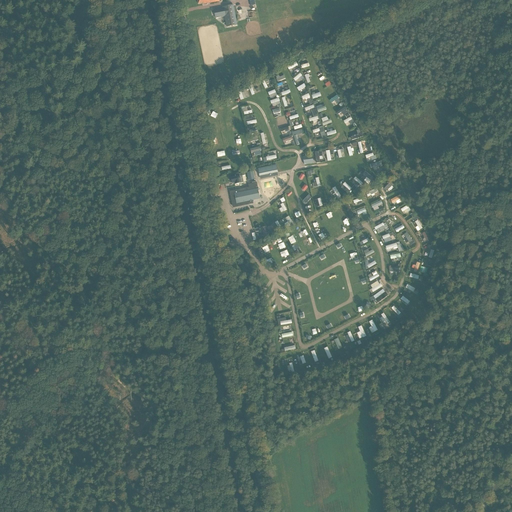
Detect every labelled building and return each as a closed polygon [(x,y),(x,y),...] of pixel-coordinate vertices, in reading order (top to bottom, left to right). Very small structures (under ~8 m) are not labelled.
[(225,16),(227,27),(237,25),(233,5),(224,7),(224,8),(214,10),(216,18),(225,16)] [(300,63),(302,69),(309,67),(307,61),(300,63)] [(295,63),(289,69),(292,72),(298,66),(295,63)] [(293,78),(296,81),(299,79),(301,81),(304,78),(300,73),(293,78)] [(265,89),(268,88),(267,85),(270,84),(268,79),(262,82),(265,89)] [(309,90),(315,96),(318,94),(312,88),(309,90)] [(275,89),(268,92),(271,98),(278,95),(275,89)] [(238,93),(241,100),(247,98),(244,91),(238,93)] [(338,97),(331,99),(333,106),(340,104),(338,97)] [(270,100),(272,106),(281,103),(279,98),(270,100)] [(226,104),(223,105),(220,105),(220,110),(224,110),(224,107),(230,107),(229,101),(226,101),(226,104)] [(306,107),(308,113),(315,111),(313,104),(306,107)] [(351,117),(344,121),(346,125),(349,124),(351,129),(354,127),(352,125),(354,123),(353,121),(351,117)] [(295,123),(296,125),(294,126),(295,130),(303,127),(300,121),(295,123)] [(263,158),(265,162),(277,159),(276,152),(269,154),(269,156),(263,158)] [(314,163),(312,155),(303,157),(304,165),(314,163)] [(258,169),(260,176),(278,173),(276,165),(258,169)] [(253,172),(247,173),(249,181),(255,180),(253,172)] [(241,183),(244,183),(243,176),(245,176),(244,173),(239,174),(239,177),(231,178),(231,179),(231,182),(232,182),(232,183),(235,183),(235,184),(241,183)] [(369,182),(372,180),(367,173),(363,175),(369,182)] [(354,179),(361,186),(363,184),(357,177),(354,179)] [(386,192),(393,185),(389,181),(382,188),(386,192)] [(260,199),(257,182),(248,184),(249,187),(229,191),(232,201),(234,201),(234,203),(252,199),(253,200),(260,199)] [(345,182),(343,184),(350,190),(352,188),(345,182)] [(333,195),(339,192),(336,187),(330,190),(333,195)] [(372,197),(368,198),(370,202),(378,197),(375,192),(371,195),(372,197)] [(355,207),(363,205),(362,198),(354,200),(355,207)] [(408,208),(401,211),(404,218),(411,214),(408,208)] [(254,226),(261,223),(259,217),(252,220),(254,226)] [(388,230),(387,226),(385,227),(384,224),(375,227),(377,233),(388,230)] [(398,235),(405,231),(402,226),(395,230),(398,235)] [(385,243),(391,241),(391,239),(394,237),(393,234),(383,238),(385,243)] [(402,239),(407,248),(413,245),(408,236),(402,239)] [(386,248),(387,253),(394,251),(394,250),(398,249),(396,243),(387,246),(387,247),(386,248)] [(372,248),(364,252),(367,258),(375,254),(372,248)] [(343,252),(345,260),(355,257),(352,249),(343,252)] [(369,280),(371,283),(379,279),(377,273),(371,276),(372,278),(369,280)] [(378,283),(371,287),(373,291),(371,292),(373,295),(383,289),(381,286),(380,286),(378,283)] [(383,291),(374,299),(376,301),(385,294),(383,291)] [(282,340),(293,339),(292,332),(281,333),(282,340)] [(329,362),(333,360),(328,348),(324,350),(329,362)]
